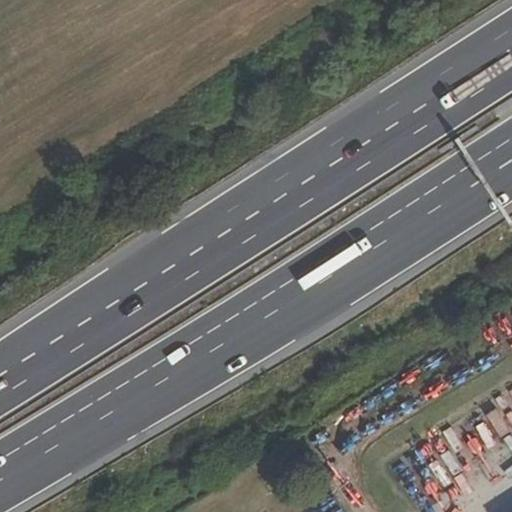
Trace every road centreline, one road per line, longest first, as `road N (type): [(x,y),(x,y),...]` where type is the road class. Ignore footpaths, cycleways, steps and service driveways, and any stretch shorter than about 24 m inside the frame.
road 1 (motorway): [(511,47),(0,374)]
road 2 (motorway): [(0,479),(511,159)]
